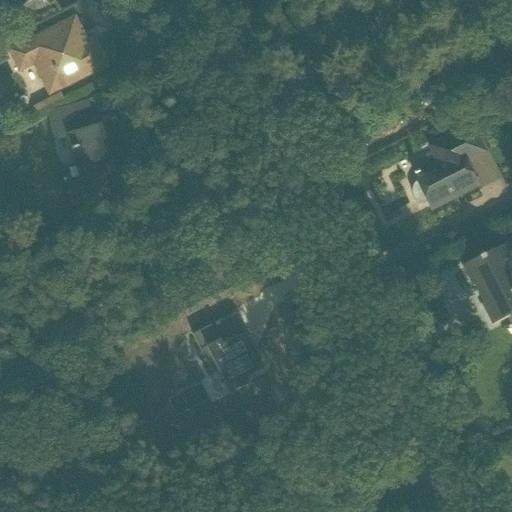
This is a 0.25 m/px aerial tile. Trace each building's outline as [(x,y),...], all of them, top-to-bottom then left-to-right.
[(0,0),(5,9),(22,0),(0,0)] [(50,97),(109,68),(93,36),(88,38),(77,14),(7,49),(21,75),(35,68),(50,97)] [(19,85),(26,96),(42,86),(35,75),(19,85)] [(82,179),(121,170),(109,119),(70,129),(82,179)] [(421,214),(483,185),(458,131),(396,160),(421,214)] [(511,239),(465,263),(496,325),(511,316),(511,239)] [(208,381),(256,364),(240,318),(192,334),(208,381)]
